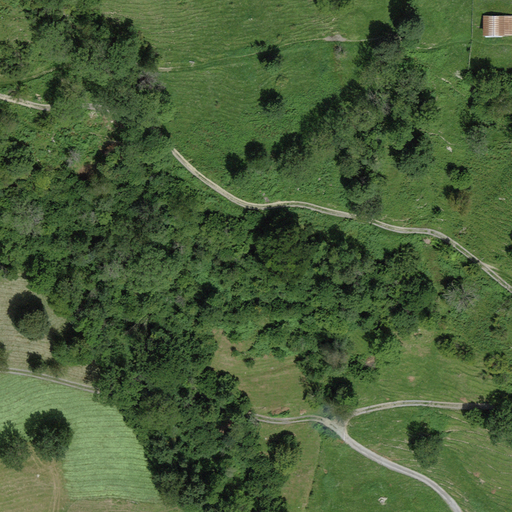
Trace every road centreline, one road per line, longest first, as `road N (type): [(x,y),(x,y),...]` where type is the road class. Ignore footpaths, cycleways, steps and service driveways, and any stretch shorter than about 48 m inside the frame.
road 1 (track): [(0,96),(128,115),(234,199),(298,203),(434,232),(511,290)]
road 2 (track): [(0,82),(130,60),(169,68),(223,62),(328,39),(390,38),(426,49)]
road 3 (track): [(340,428),(227,408),(165,373),(94,389),(0,369)]
road 4 (track): [(511,406),(396,404),(350,414),(340,428)]
road 5 (track): [(340,428),(349,442),(440,491),(458,511)]
